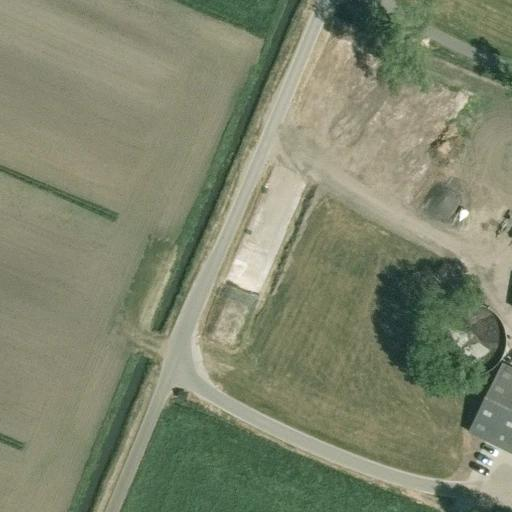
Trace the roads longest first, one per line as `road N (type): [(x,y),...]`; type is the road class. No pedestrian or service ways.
road 1 (unclassified): [(110,511),(325,0)]
road 2 (unknown): [(382,0),(438,39),(511,71)]
